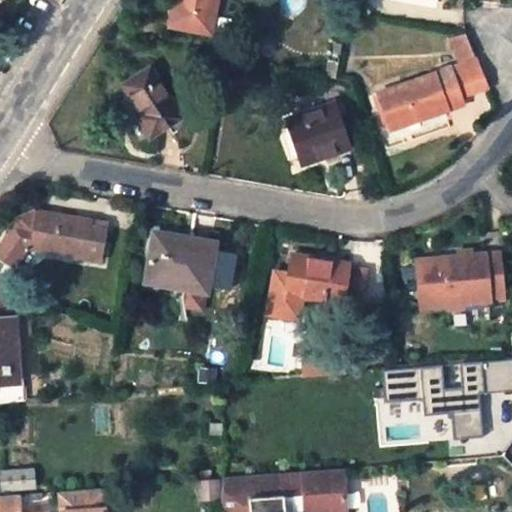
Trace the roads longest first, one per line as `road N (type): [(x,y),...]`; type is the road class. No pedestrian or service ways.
road 1 (residential): [(6,139),(36,162),(342,219),(390,218),(463,177),(511,115)]
road 2 (tertiary): [(92,0),(6,139)]
